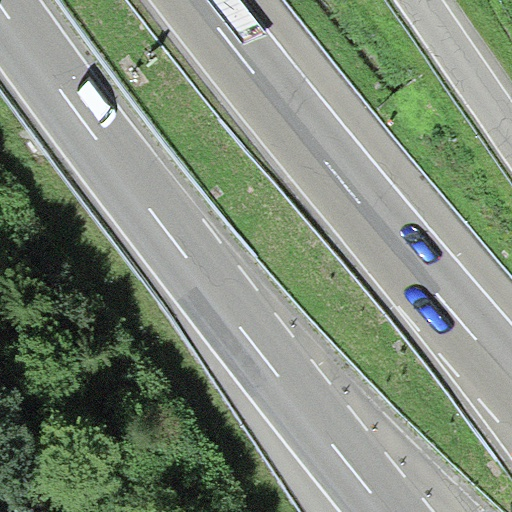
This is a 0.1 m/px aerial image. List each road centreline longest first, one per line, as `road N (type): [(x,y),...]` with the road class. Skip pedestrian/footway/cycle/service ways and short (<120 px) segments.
road 1 (motorway): [(6,0),(384,511)]
road 2 (motorway): [(511,366),(349,189),(198,0)]
road 3 (motorway): [(511,146),(412,0)]
